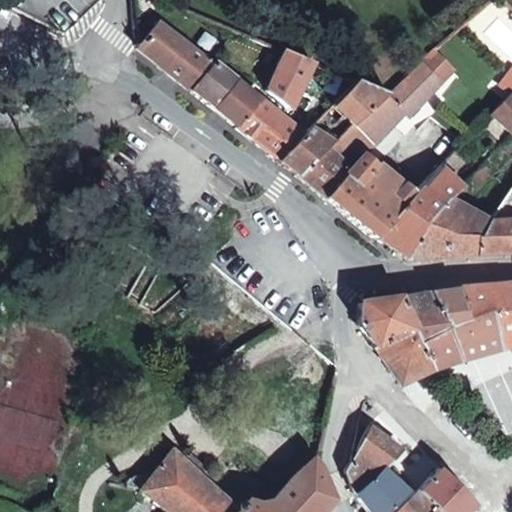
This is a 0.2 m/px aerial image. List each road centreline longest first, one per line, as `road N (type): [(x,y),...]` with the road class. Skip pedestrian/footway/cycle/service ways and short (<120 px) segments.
road 1 (residential): [(364,275),(303,210),(107,59)]
road 2 (residential): [(355,367),(333,449),(341,511)]
road 3 (residential): [(511,273),(364,275)]
road 4 (residential): [(476,511),(493,498),(415,423)]
